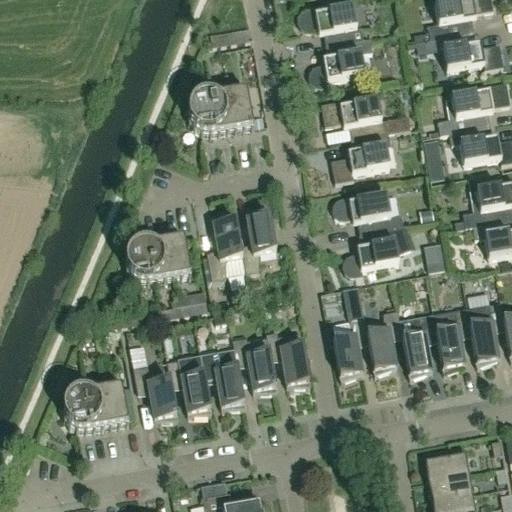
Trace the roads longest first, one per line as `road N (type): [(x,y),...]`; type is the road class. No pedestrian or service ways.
road 1 (residential): [(335,445),(285,173)]
road 2 (residential): [(284,454),(29,501)]
road 3 (residential): [(285,173),(256,0)]
road 4 (residential): [(285,173),(158,197)]
road 5 (residential): [(511,413),(393,433)]
